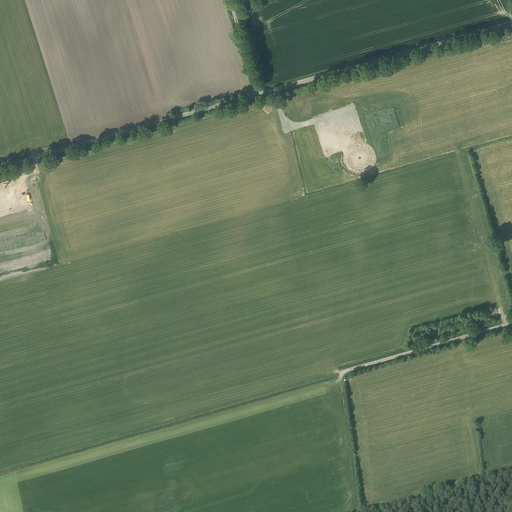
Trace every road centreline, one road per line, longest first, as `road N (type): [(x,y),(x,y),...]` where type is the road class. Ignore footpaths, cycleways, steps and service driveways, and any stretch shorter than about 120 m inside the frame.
road 1 (unclassified): [(511,24),(0,167)]
road 2 (track): [(511,325),(350,371),(333,368)]
road 3 (track): [(350,371),(342,378),(359,504)]
